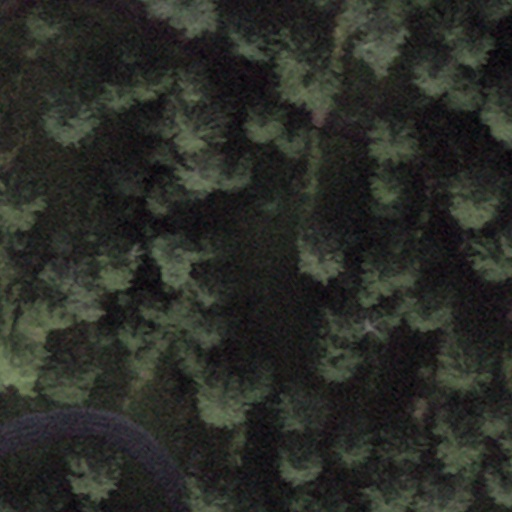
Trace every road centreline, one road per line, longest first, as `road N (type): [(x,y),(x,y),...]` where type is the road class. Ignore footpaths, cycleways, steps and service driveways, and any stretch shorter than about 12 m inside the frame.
road 1 (track): [(142,0),(314,108),(387,139),(433,180),(511,309)]
road 2 (track): [(0,437),(16,430),(101,434),(164,465),(190,511)]
